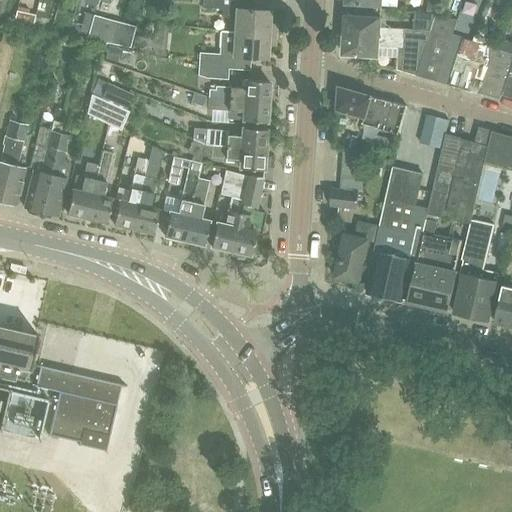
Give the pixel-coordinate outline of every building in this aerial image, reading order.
[(202,0),(202,3),(202,7),(222,8),(221,17),(235,18),(234,31),(274,34),(275,24),(267,23),(268,9),(251,8),(251,0),(202,0)] [(428,0),(427,10),(437,11),(440,0),(428,0)] [(73,13),(57,9),(51,32),(67,36),(73,13)] [(13,27),(32,30),(35,14),(16,11),(13,27)] [(428,40),(417,75),(438,81),(452,34),(457,17),(437,11),(431,30),(428,40)] [(117,44),(122,23),(93,15),(86,42),(106,44),(106,42),(117,44)] [(345,28),(344,34),(428,40),(431,30),(402,28),(379,27),(380,18),(346,16),(345,17),(343,19),(342,26),(345,28)] [(76,23),(72,21),(68,36),(82,40),(83,34),(76,23)] [(135,26),(122,23),(117,44),(129,47),(135,26)] [(160,23),(156,55),(164,56),(168,24),(160,23)] [(274,45),(274,34),(234,31),(221,30),(220,45),(219,54),(199,52),(198,61),(227,67),(248,69),(249,57),(265,58),(266,44),(274,45)] [(397,68),(417,75),(428,40),(344,34),(342,33),(340,54),(377,56),(378,46),(398,47),(397,68)] [(451,76),(463,38),(452,34),(438,81),(448,84),(451,76)] [(134,35),(131,47),(143,50),(146,38),(134,35)] [(472,41),(463,38),(451,76),(448,84),(480,93),(494,48),(484,44),(486,38),(474,35),(472,41)] [(99,52),(90,44),(81,54),(87,59),(94,58),(99,52)] [(105,59),(118,62),(120,49),(108,47),(105,59)] [(501,99),(503,94),(511,64),(511,53),(497,48),(494,48),(480,93),(501,99)] [(197,75),(205,78),(226,79),(227,67),(198,61),(197,75)] [(511,64),(503,94),(511,96),(511,64)] [(209,86),(208,97),(266,102),(267,95),(270,95),(271,85),(267,85),(268,81),(245,80),(244,89),(209,86)] [(97,97),(119,106),(126,92),(104,82),(97,97)] [(339,86),(337,108),(353,113),(353,114),(353,115),(359,116),(360,116),(360,115),(363,116),(361,123),(399,133),(407,105),(339,86)] [(85,112),(116,127),(120,129),(128,111),(90,93),(85,112)] [(193,93),(190,103),(202,106),(205,96),(193,93)] [(266,108),(266,102),(208,97),(207,108),(207,110),(210,110),(228,112),(227,119),(241,120),(265,122),(266,119),(268,119),(269,108),(266,108)] [(426,115),(419,146),(441,151),(448,119),(426,115)] [(0,195),(13,138),(17,121),(9,119),(5,136),(2,144),(4,144),(0,161),(0,195)] [(17,121),(13,138),(0,195),(0,201),(15,205),(24,168),(17,167),(28,124),(26,123),(17,121)] [(40,211),(55,148),(59,131),(61,123),(53,121),(51,129),(39,126),(29,166),(32,168),(23,207),(40,211)] [(472,222),(473,218),(486,163),(494,130),(481,127),(478,141),(446,133),(427,212),(434,214),(470,222),(472,222)] [(205,145),(211,145),(264,149),(264,143),(267,143),(268,134),(265,134),(265,130),(241,128),(240,136),(194,132),(191,139),(205,145)] [(511,135),(494,130),(486,163),(511,169),(511,135)] [(40,211),(57,215),(70,164),(62,157),(68,133),(59,131),(55,148),(40,211)] [(348,134),(345,146),(355,149),(358,137),(348,134)] [(378,135),(374,147),(388,151),(391,139),(378,135)] [(149,206),(157,173),(162,150),(151,145),(151,146),(148,159),(132,228),(138,229),(138,231),(148,234),(149,232),(152,232),(157,208),(149,206)] [(210,158),(222,158),(239,160),(238,167),(262,169),(262,167),(265,167),(266,156),(263,156),(264,149),(211,145),(210,158)] [(100,153),(85,216),(92,218),(91,220),(101,223),(102,221),(105,222),(111,198),(102,196),(111,162),(113,152),(101,149),(100,153)] [(346,149),(345,158),(365,160),(366,151),(346,149)] [(70,188),(68,200),(65,212),(68,212),(67,215),(78,217),(78,215),(85,216),(100,153),(89,150),(87,156),(79,190),(70,188)] [(136,157),(134,168),(126,201),(118,199),(112,223),(115,224),(114,226),(125,228),(125,226),(132,228),(148,159),(139,157),(136,157)] [(365,160),(345,158),(344,168),(364,170),(365,160)] [(162,210),(169,211),(163,235),(166,235),(165,237),(175,240),(176,238),(182,239),(197,177),(198,177),(201,163),(189,160),(179,203),(164,199),(162,210)] [(402,300),(412,259),(416,260),(428,208),(414,205),(421,173),(394,166),(374,246),(376,249),(366,292),(402,300)] [(363,180),(364,170),(344,168),(342,178),(363,180)] [(224,170),(222,181),(233,183),(231,197),(241,199),(229,250),(236,252),(236,254),(246,256),(246,254),(249,254),(255,231),(260,232),(265,210),(255,208),(262,177),(245,176),(224,170)] [(208,180),(198,177),(197,177),(182,239),(188,241),(188,243),(199,245),(200,243),(202,244),(208,220),(199,218),(208,180)] [(362,191),(363,180),(342,178),(341,188),(359,190),(359,191),(362,191)] [(219,194),(231,197),(233,183),(222,181),(219,194)] [(357,207),(359,191),(359,190),(341,188),(332,187),(330,205),(357,208),(357,207)] [(241,199),(231,197),(224,224),(216,222),(210,245),(213,246),(213,248),(223,251),(223,248),(229,250),(241,199)] [(427,212),(425,219),(407,301),(447,310),(457,269),(454,268),(460,239),(434,233),(437,222),(432,221),(434,214),(427,212)] [(494,223),(473,218),(472,222),(470,222),(462,258),(464,259),(460,279),(461,279),(454,311),(473,316),(482,277),(484,269),(490,240),(494,223)] [(334,276),(357,282),(367,239),(374,240),(376,228),(363,225),(360,237),(339,232),(336,246),(341,247),(334,276)] [(495,321),(511,325),(511,245),(510,252),(495,321)] [(473,316),(488,319),(498,280),(499,272),(484,269),(482,277),(473,316)] [(0,376),(13,379),(17,365),(29,368),(37,335),(36,334),(0,325),(0,376)] [(104,451),(107,436),(119,386),(38,367),(33,387),(57,392),(47,435),(77,443),(77,445),(78,445),(78,444),(103,450),(102,451),(104,451)] [(152,511),(166,511),(168,505),(153,503),(152,511)]
